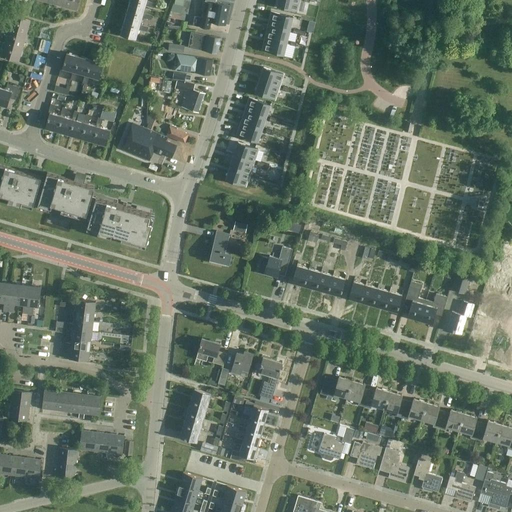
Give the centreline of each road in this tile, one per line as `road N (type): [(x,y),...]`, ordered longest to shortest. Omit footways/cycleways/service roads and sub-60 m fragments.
road 1 (secondary): [(511,390),(313,330)]
road 2 (residential): [(184,193),(242,0)]
road 3 (secondary): [(167,287),(0,238)]
road 4 (residential): [(29,146),(55,49),(64,34),(85,30),(96,0)]
road 5 (residential): [(184,193),(29,146)]
road 6 (residential): [(423,511),(271,466)]
road 7 (secondary): [(313,330),(167,287)]
road 8 (residential): [(156,401),(84,369),(19,362)]
road 9 (residential): [(271,466),(313,330)]
